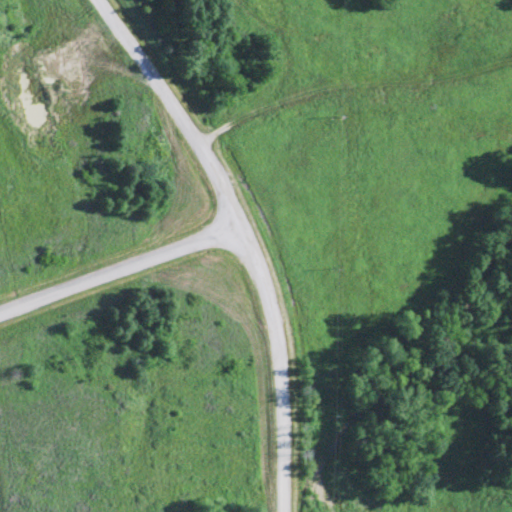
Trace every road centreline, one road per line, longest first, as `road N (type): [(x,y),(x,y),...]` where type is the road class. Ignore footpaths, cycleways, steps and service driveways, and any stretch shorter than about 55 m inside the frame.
road 1 (residential): [(96,0),(199,148),(246,238),(279,351),(284,511)]
road 2 (residential): [(0,319),(240,226)]
